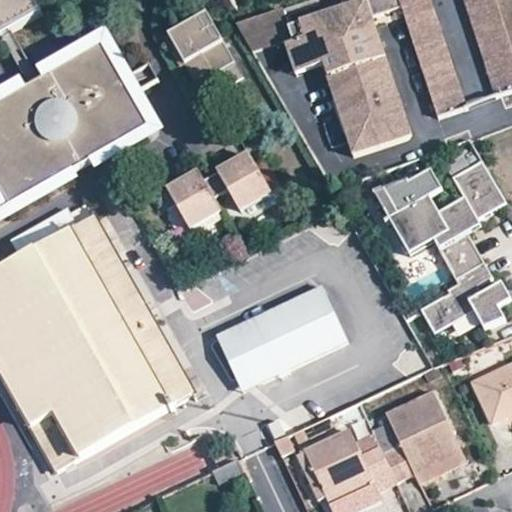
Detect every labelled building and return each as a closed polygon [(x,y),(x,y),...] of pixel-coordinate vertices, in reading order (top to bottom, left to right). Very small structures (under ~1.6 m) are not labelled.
[(0,0),(0,38),(3,37),(7,35),(12,32),(44,13),(35,0),(0,0)] [(401,1),(400,0),(368,0),(368,1),(371,10),(401,1)] [(458,75),(434,0),(400,0),(401,1),(428,85),(458,75)] [(511,90),(511,45),(497,0),(467,0),(499,95),(511,90)] [(371,10),(368,1),(341,10),(351,38),(356,36),(356,34),(368,30),(377,60),(386,57),(371,10)] [(290,27),(283,7),(237,23),(253,50),(293,36),(290,27)] [(203,9),(165,32),(182,61),(184,59),(197,51),(210,70),(232,57),(203,9)] [(328,76),(335,99),(347,95),(358,130),(346,134),(353,155),(412,136),(386,57),(377,60),(368,30),(356,34),(356,36),(351,38),(341,10),(290,27),(293,36),(295,42),(307,39),(310,52),(317,50),(322,65),(325,64),(334,61),(338,74),(329,76),(328,76)] [(12,32),(7,35),(3,37),(31,87),(39,82),(12,32)] [(310,52),(307,39),(295,42),(287,45),(296,74),(322,65),(317,50),(310,52)] [(31,87),(0,105),(0,192),(11,211),(149,128),(130,95),(121,80),(101,46),(39,82),(31,87)] [(195,79),(210,70),(197,51),(184,59),(195,79)] [(338,74),(334,61),(325,64),(329,76),(338,74)] [(145,66),(124,78),(133,93),(154,81),(145,66)] [(467,106),(458,75),(428,85),(439,116),(467,106)] [(130,95),(133,93),(124,78),(121,80),(130,95)] [(358,130),(347,95),(335,99),(333,100),(344,135),(346,134),(358,130)] [(472,152),(444,162),(449,175),(477,164),(472,152)] [(240,174),(256,165),(250,155),(234,164),(240,174)] [(410,184),(388,191),(402,216),(394,220),(414,256),(439,242),(463,285),(452,291),(454,295),(425,311),(439,334),(478,312),(488,329),(511,320),(503,308),(511,302),(511,293),(506,283),(487,295),(482,286),(496,278),(466,227),(506,203),(482,162),(453,179),(468,205),(456,212),(454,210),(442,217),(432,201),(444,193),(432,174),(411,186),(410,184)] [(168,190),(190,230),(222,211),(215,198),(230,189),(241,210),(272,193),(256,165),(240,174),(234,164),(205,180),(188,189),(184,182),(168,190)] [(188,189),(205,180),(200,173),(184,182),(188,189)] [(0,192),(0,216),(11,211),(0,192)] [(0,271),(0,372),(57,473),(196,394),(96,217),(0,271)] [(201,283),(213,306),(249,287),(236,264),(201,283)] [(329,287),(224,336),(242,376),(257,369),(264,384),(355,342),(329,287)] [(479,381),(508,368),(503,355),(474,370),(479,381)] [(463,356),(449,362),(453,372),(468,366),(463,356)] [(475,384),(493,423),(511,414),(511,365),(508,368),(479,381),(475,384)] [(436,367),(424,374),(429,382),(443,376),(439,366),(436,367)] [(264,384),(257,369),(242,376),(249,390),(264,384)] [(391,422),(373,430),(376,434),(395,478),(398,484),(416,475),(462,454),(434,392),(387,414),(391,422)] [(395,478),(376,434),(357,443),(351,431),(306,452),(327,498),(331,507),(377,487),(395,478)] [(296,452),(289,437),(277,443),(284,458),(296,452)] [(327,498),(306,452),(298,456),(318,502),(327,498)] [(462,454),(416,475),(421,486),(468,466),(462,454)] [(239,461),(249,481),(254,479),(244,458),(239,461)] [(212,471),(218,484),(242,474),(236,461),(212,471)] [(395,478),(377,487),(381,494),(399,486),(398,484),(395,478)]
